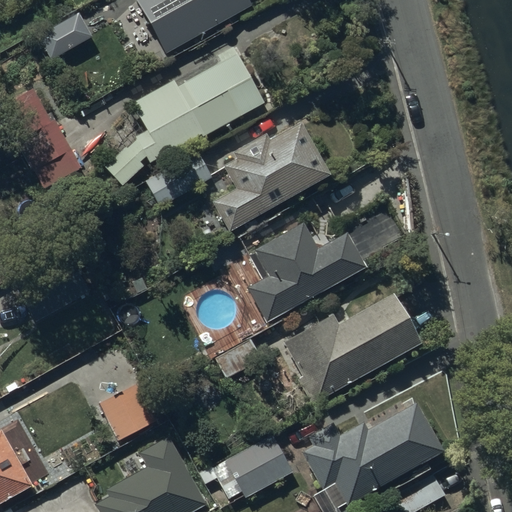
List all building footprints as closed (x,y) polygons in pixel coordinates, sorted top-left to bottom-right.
[(248,5),(245,0),(138,0),(167,51),(248,5)] [(91,38),(79,17),(40,38),(51,59),(91,38)] [(260,99),(235,55),(173,90),(169,82),(133,103),(150,132),(137,134),(104,164),(119,180),(137,164),(132,160),(144,149),(147,156),(200,127),(202,131),(260,99)] [(50,125),(32,91),(0,108),(0,115),(33,175),(34,174),(44,191),(48,189),(50,194),(60,188),(57,183),(81,169),(54,122),(50,125)] [(328,178),(301,130),(268,149),(263,141),(236,157),(240,163),(226,170),(239,192),(215,205),(231,233),(328,178)] [(210,179),(196,155),(145,185),(159,208),(210,179)] [(360,262),(343,231),(312,248),(298,223),(253,248),(268,274),(249,285),(265,314),(360,262)] [(21,302),(34,324),(75,300),(63,278),(21,302)] [(413,340),(388,295),(332,326),(326,315),(277,342),(309,398),(413,340)] [(137,383),(96,404),(116,442),(157,420),(137,383)] [(435,449),(411,406),(361,433),(356,424),(339,433),(331,419),(295,439),(321,485),(337,477),(348,497),(435,449)] [(0,503),(29,488),(0,436),(0,503)] [(284,469),(268,440),(213,470),(226,494),(238,488),(241,493),(284,469)] [(191,511),(204,505),(168,442),(145,455),(154,470),(110,495),(114,501),(101,508),(102,511),(191,511)]
